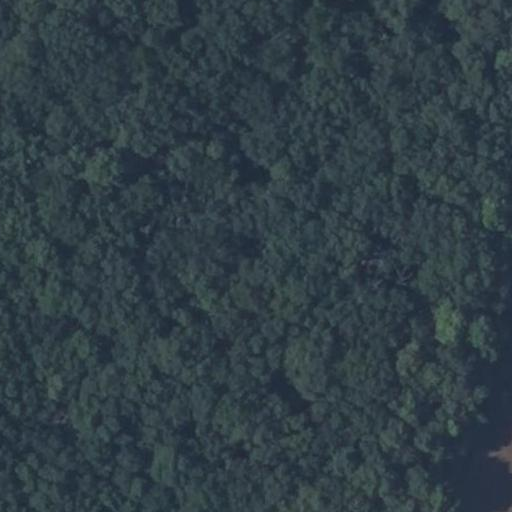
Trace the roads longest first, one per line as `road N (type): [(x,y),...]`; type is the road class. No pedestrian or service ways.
road 1 (track): [(403,511),(429,449),(436,358),(470,273),(511,112)]
road 2 (track): [(447,511),(511,304)]
